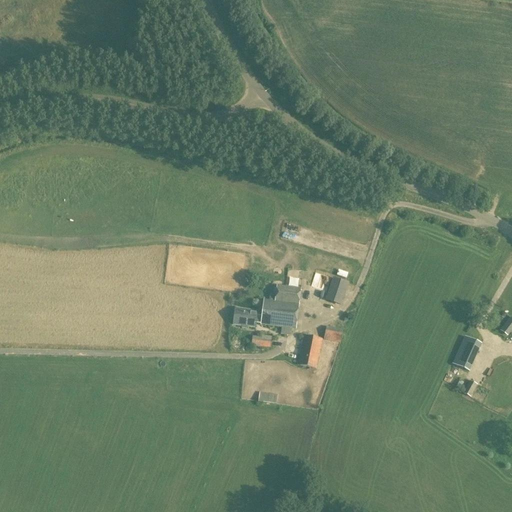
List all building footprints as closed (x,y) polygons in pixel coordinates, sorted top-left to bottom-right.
[(315,273),(312,285),(326,289),(330,277),(315,273)] [(332,278),(325,301),(341,306),(348,283),(332,278)] [(276,286),(274,301),(264,300),(260,325),(281,328),(280,335),(290,336),(290,330),(296,330),(301,289),(276,286)] [(254,328),(256,312),(236,309),(233,325),(254,328)] [(324,345),(339,348),(343,323),(338,323),(337,329),(326,327),(323,341),(325,341),(324,345)] [(250,347),(271,347),(271,336),(250,336),(250,347)] [(322,340),(303,336),(297,366),(322,371),(326,353),(320,352),(322,340)] [(482,345),(475,358),(487,365),(494,352),(482,345)] [(462,394),(480,404),(487,391),(470,381),(462,394)] [(258,402),(276,405),(278,395),(259,393),(258,402)]
